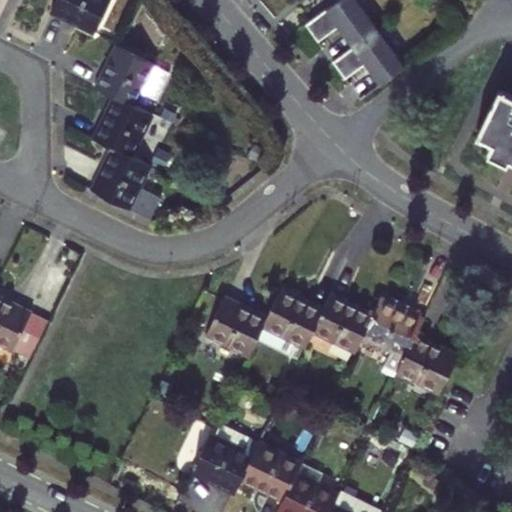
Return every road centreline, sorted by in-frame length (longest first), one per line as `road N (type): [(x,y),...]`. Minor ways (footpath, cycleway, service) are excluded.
road 1 (residential): [(33,197),(142,249),(183,251),(231,233),(334,145)]
road 2 (residential): [(334,145),(500,13),(511,19)]
road 3 (residential): [(334,145),(405,200),(511,259)]
road 4 (residential): [(207,0),(334,145)]
road 5 (residential): [(33,197),(34,74),(0,57)]
